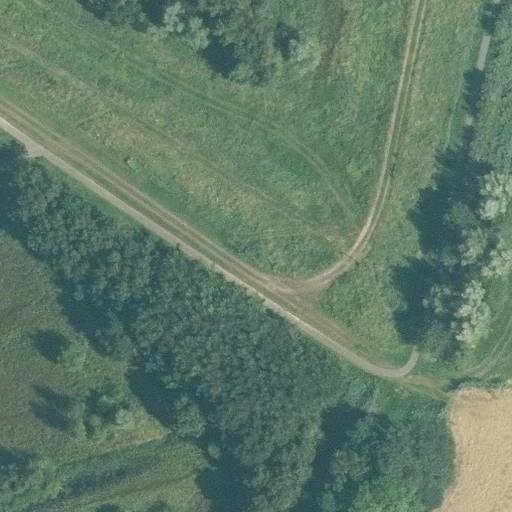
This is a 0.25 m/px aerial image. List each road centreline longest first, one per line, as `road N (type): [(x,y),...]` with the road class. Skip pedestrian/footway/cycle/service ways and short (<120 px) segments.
road 1 (track): [(399,377),(0,107)]
road 2 (track): [(340,341),(288,511)]
